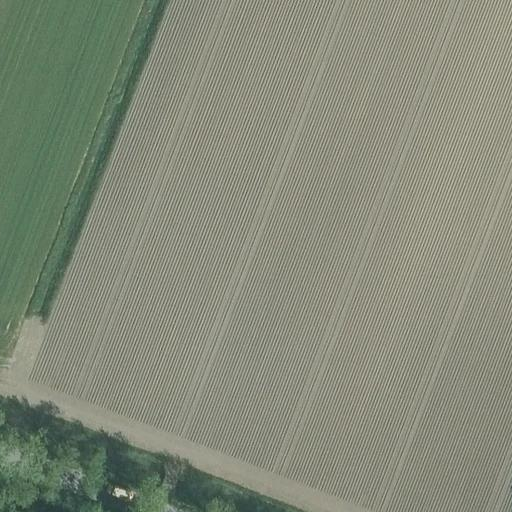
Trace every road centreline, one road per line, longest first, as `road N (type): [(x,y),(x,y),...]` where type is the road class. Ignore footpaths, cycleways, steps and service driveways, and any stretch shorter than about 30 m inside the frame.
road 1 (track): [(0,385),(181,447),(160,511)]
road 2 (tertiary): [(146,511),(0,454)]
